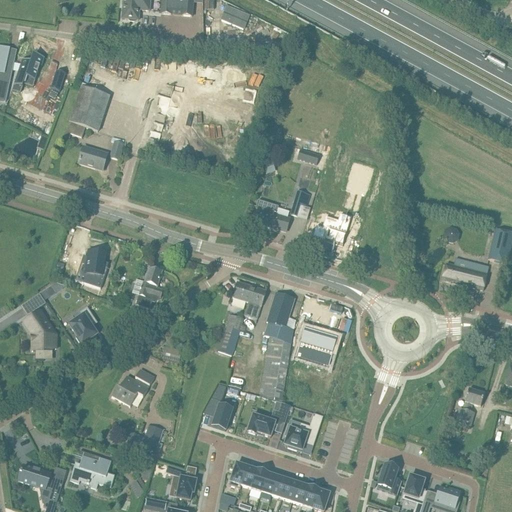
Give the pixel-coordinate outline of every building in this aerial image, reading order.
[(126,14),(125,20),(128,21),(130,23),(134,23),(136,21),(138,22),(139,12),(149,13),(150,0),(123,0),(122,13),(126,14)] [(162,0),(161,15),(171,16),(171,15),(182,16),(181,17),(192,18),(193,0),(162,0)] [(246,30),(250,14),(226,7),(221,22),(246,30)] [(0,100),(5,102),(5,103),(6,103),(14,64),(8,62),(6,62),(9,51),(0,49),(0,100)] [(21,65),(10,96),(19,99),(24,83),(36,87),(43,65),(31,61),(29,68),(21,65)] [(56,73),(50,91),(59,93),(65,76),(56,73)] [(108,94),(87,87),(86,90),(81,89),(69,124),(65,138),(69,140),(71,136),(82,140),(85,129),(98,134),(109,98),(106,97),(108,94)] [(23,108),(17,119),(38,130),(44,119),(23,108)] [(110,159),(119,162),(123,146),(115,143),(110,159)] [(78,165),(102,172),(107,156),(83,149),(78,165)] [(300,152),(297,161),(316,166),(319,157),(300,152)] [(276,172),(273,161),(264,164),(267,175),(276,172)] [(355,177),(348,200),(363,204),(370,181),(355,177)] [(298,193),(295,202),(291,216),(297,218),(302,204),(307,206),(310,196),(298,193)] [(261,203),(257,215),(254,224),(286,234),(290,220),(276,216),(278,207),(261,203)] [(315,226),(312,236),(331,242),(332,242),(332,243),(341,245),(350,218),(339,215),(337,221),(325,217),(321,228),(315,226)] [(451,229),(445,233),(444,237),(448,243),(452,244),(458,240),(459,236),(455,230),(451,229)] [(511,245),(511,234),(495,231),(488,261),(508,265),(511,245)] [(393,240),(369,233),(364,252),(387,259),(387,258),(396,261),(400,244),(392,242),(393,240)] [(95,253),(84,286),(111,293),(120,260),(116,259),(117,252),(100,249),(99,254),(95,253)] [(442,282),(483,293),(489,269),(456,260),(454,268),(446,266),(442,282)] [(143,284),(136,307),(150,311),(152,304),(155,304),(159,302),(160,299),(161,300),(163,291),(157,289),(161,273),(149,270),(145,284),(143,284)] [(44,302),(66,287),(57,284),(40,295),(44,302)] [(237,284),(232,299),(248,304),(244,317),(257,321),(266,293),(237,284)] [(40,295),(30,301),(37,311),(46,305),(44,302),(40,295)] [(260,398),(259,399),(281,405),(282,404),(290,345),(292,332),(285,329),(295,301),(276,295),(275,296),(267,324),(268,324),(264,337),(269,339),(260,398)] [(83,317),(69,327),(77,338),(76,339),(80,346),(82,345),(82,346),(83,345),(84,347),(91,342),(90,341),(97,336),(91,328),(97,324),(87,310),(81,314),(83,317)] [(40,312),(23,323),(32,337),(31,337),(31,343),(32,343),(32,353),(35,352),(35,362),(44,362),(44,350),(52,350),(56,350),(56,336),(50,328),(50,329),(45,321),(46,321),(40,312)] [(224,336),(218,353),(224,355),(232,357),(238,338),(237,338),(243,321),(230,317),(224,336)] [(304,330),(297,355),(301,356),(300,360),(325,368),(327,364),(330,365),(337,340),(304,330)] [(165,346),(162,358),(179,363),(182,352),(165,346)] [(117,390),(112,399),(130,409),(137,396),(143,400),(154,379),(140,372),(135,380),(137,381),(136,383),(127,378),(120,391),(117,390)] [(243,405),(245,394),(222,389),(219,400),(243,405)] [(469,391),(466,400),(465,404),(463,412),(470,414),(472,406),(480,409),(481,405),(484,395),(469,391)] [(211,400),(203,416),(204,416),(205,412),(216,416),(215,420),(212,428),(225,432),(233,408),(211,400)] [(253,416),(247,433),(256,437),(256,436),(256,435),(263,437),(270,439),(272,433),(276,422),(285,425),(291,408),(281,405),(278,413),(273,412),(270,422),(253,416)] [(455,427),(469,431),(474,416),(459,411),(455,427)] [(287,438),(284,447),(288,448),(287,450),(297,453),(297,451),(301,452),(300,454),(302,454),(305,445),(313,448),(323,419),(322,418),(314,416),(310,428),(301,425),(298,432),(288,429),(285,437),(287,438)] [(131,434),(124,452),(138,458),(142,449),(156,454),(163,432),(148,427),(144,439),(131,434)] [(75,466),(70,483),(79,485),(80,482),(92,486),(91,489),(96,491),(98,485),(111,489),(115,478),(107,476),(111,463),(100,460),(99,464),(83,459),(84,455),(80,467),(75,466)] [(236,465),(229,487),(240,491),(247,469),(243,467),(243,468),(236,465)] [(381,477),(377,490),(397,497),(402,484),(401,484),(394,481),(398,471),(384,467),(383,471),(381,470),(379,477),(381,477)] [(23,468),(19,483),(40,490),(51,493),(48,502),(46,501),(44,505),(44,506),(43,509),(47,510),(45,511),(54,511),(64,483),(49,478),(50,476),(23,468)] [(169,468),(166,475),(174,478),(173,482),(176,483),(174,492),(178,493),(176,500),(190,503),(192,495),(194,495),(196,482),(184,480),(186,473),(169,468)] [(247,469),(240,491),(241,487),(251,491),(257,472),(253,471),(247,469)] [(257,472),(251,491),(261,494),(267,476),(261,473),(257,472)] [(267,476),(261,494),(272,497),(277,479),(271,477),(267,475),(267,476)] [(410,478),(402,500),(423,507),(424,504),(427,494),(425,493),(421,492),(422,490),(424,482),(422,481),(422,480),(413,477),(413,478),(410,478)] [(141,479),(129,487),(137,499),(144,494),(142,491),(147,488),(146,487),(141,479)] [(277,479),(272,497),(282,501),(288,482),(284,481),(277,479)] [(288,482),(282,501),(292,504),(298,486),(292,483),(288,482)] [(298,486),(292,504),(302,507),(308,489),(305,487),(305,488),(298,486)] [(308,489),(302,507),(313,511),(319,492),(315,491),(308,489)] [(439,489),(434,507),(447,511),(448,508),(457,511),(460,503),(458,502),(461,492),(449,489),(448,492),(439,489)] [(319,492),(313,511),(316,511),(324,511),(329,496),(322,493),(319,492)] [(153,501),(151,509),(159,511),(158,511),(168,511),(165,511),(167,504),(166,504),(153,501)]
